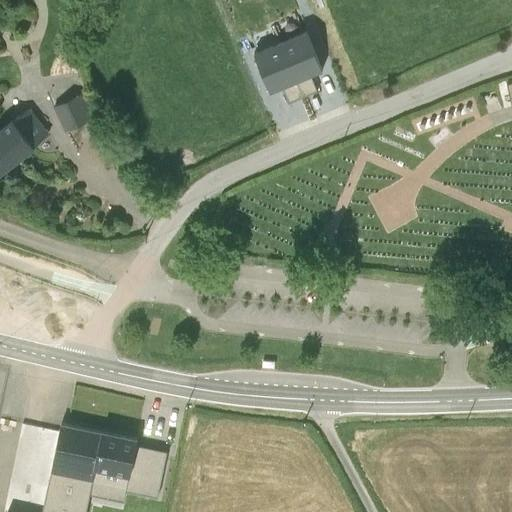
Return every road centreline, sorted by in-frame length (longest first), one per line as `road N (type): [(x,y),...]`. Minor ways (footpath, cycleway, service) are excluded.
road 1 (residential): [(511,61),(410,94),(196,195),(121,289),(79,360)]
road 2 (secondary): [(79,360),(263,393),(511,397)]
